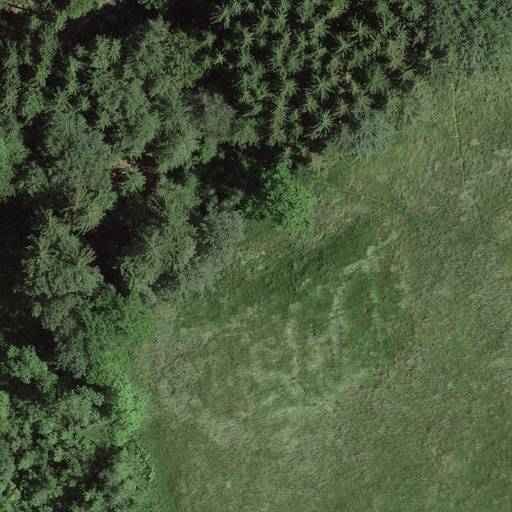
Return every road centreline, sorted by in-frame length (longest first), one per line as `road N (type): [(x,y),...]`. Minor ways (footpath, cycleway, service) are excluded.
road 1 (track): [(177,0),(209,78),(237,118),(312,190)]
road 2 (track): [(0,112),(119,0)]
